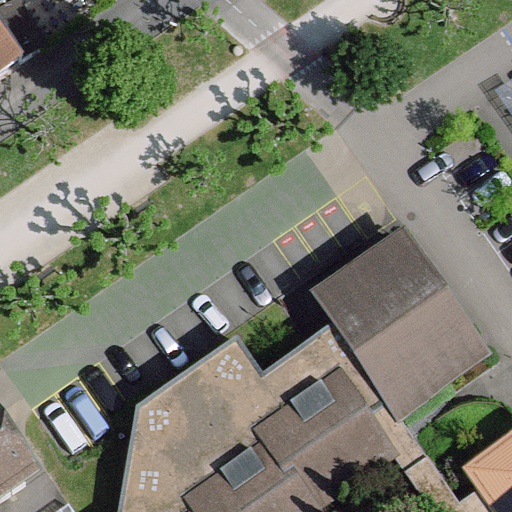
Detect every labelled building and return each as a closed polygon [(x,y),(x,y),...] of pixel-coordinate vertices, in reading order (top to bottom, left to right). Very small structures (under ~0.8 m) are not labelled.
[(15,7),(0,16),(0,27),(24,64),(44,51),(15,7)] [(0,80),(24,64),(0,27),(0,80)] [(407,228),(317,293),(409,421),(500,355),(407,228)] [(124,511),(323,511),(327,488),(353,492),(419,453),(343,324),(265,370),(248,340),(144,400),(124,511)] [(0,504),(26,486),(0,447),(0,504)] [(499,511),(511,511),(511,448),(474,475),(499,511)]
